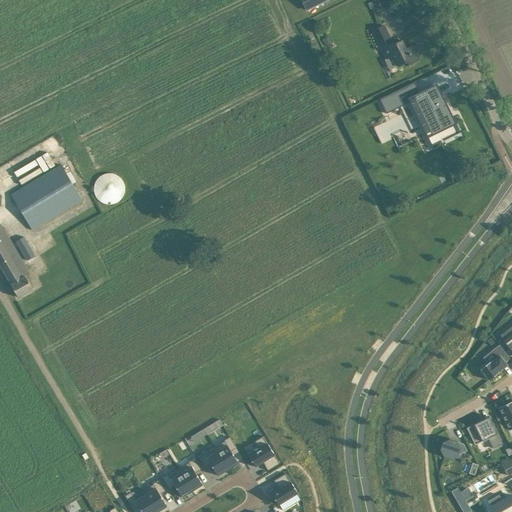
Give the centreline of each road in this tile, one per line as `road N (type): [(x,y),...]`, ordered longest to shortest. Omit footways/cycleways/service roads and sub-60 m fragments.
road 1 (tertiary): [(511,177),(356,391),(347,452),(357,511)]
road 2 (tertiary): [(370,511),(360,453),(379,373),(511,206)]
road 3 (track): [(0,288),(107,479)]
road 4 (unclassified): [(511,141),(439,0)]
road 5 (residential): [(183,511),(242,476),(257,498),(235,511)]
